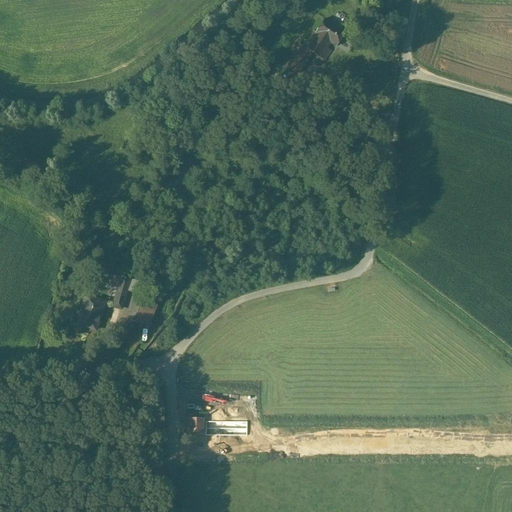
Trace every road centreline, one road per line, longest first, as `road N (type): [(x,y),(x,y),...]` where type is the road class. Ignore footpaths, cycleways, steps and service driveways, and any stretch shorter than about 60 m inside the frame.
road 1 (unclassified): [(415,0),(364,266),(245,298),(207,321),(171,362)]
road 2 (unclassified): [(171,362),(72,381),(0,379)]
road 3 (unclassified): [(171,362),(171,511)]
